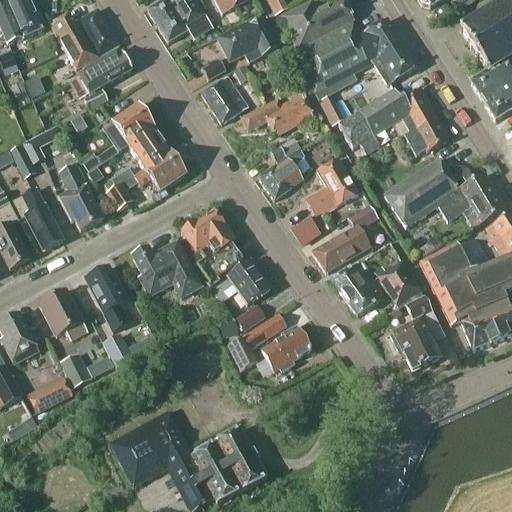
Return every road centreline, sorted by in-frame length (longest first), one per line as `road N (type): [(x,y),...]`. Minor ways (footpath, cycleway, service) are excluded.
road 1 (residential): [(409,427),(232,180)]
road 2 (residential): [(232,180),(0,302)]
road 3 (residential): [(511,186),(389,0)]
road 4 (residential): [(232,180),(113,0)]
